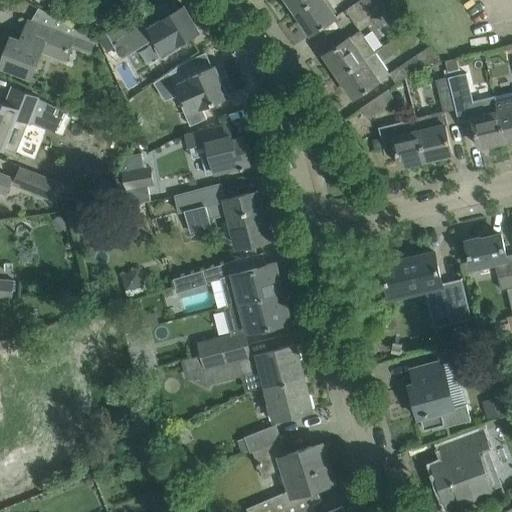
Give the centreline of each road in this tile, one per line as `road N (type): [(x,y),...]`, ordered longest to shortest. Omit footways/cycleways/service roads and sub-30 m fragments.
road 1 (residential): [(398,511),(367,437),(316,233)]
road 2 (residential): [(316,233),(275,77),(242,0)]
road 3 (residential): [(316,233),(511,187)]
